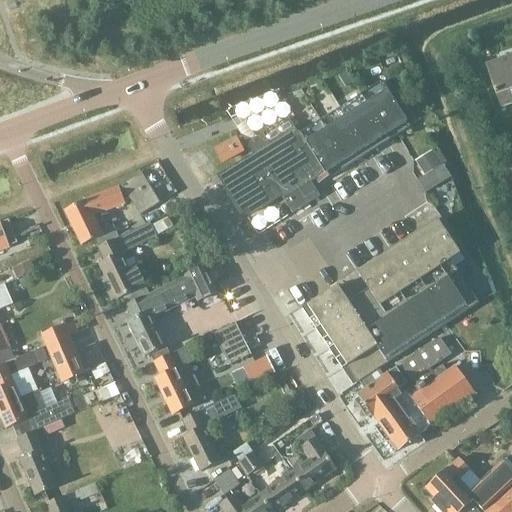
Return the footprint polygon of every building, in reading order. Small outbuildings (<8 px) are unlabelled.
[(511,104),(507,90),(511,88),(511,57),(485,66),(499,108),(511,104)] [(345,73),(338,77),(344,87),(350,84),(345,73)] [(252,155),(216,176),(239,214),(251,216),(282,197),(284,200),(283,200),(292,214),(319,197),(310,183),(324,174),(330,171),(333,176),(347,167),(369,153),(366,148),(385,136),(388,142),(411,128),(421,121),(410,105),(400,111),(388,91),(382,81),(359,96),(365,105),(305,143),(299,133),(298,132),(296,134),(296,133),(289,119),(254,138),(245,123),(236,128),(244,143),(246,143),(252,155)] [(417,100),(410,105),(421,121),(425,118),(417,100)] [(236,139),(215,150),(222,163),(242,152),(236,139)] [(430,151),(414,161),(424,176),(439,166),(430,151)] [(95,240),(98,247),(118,238),(113,226),(100,232),(93,216),(125,204),(124,201),(129,199),(140,215),(160,204),(141,174),(119,188),(118,187),(84,200),(85,202),(65,211),(81,246),(95,240)] [(424,176),(417,181),(424,193),(432,188),(424,176)] [(302,311),(341,369),(345,367),(357,384),(359,383),(378,370),(413,346),(435,332),(478,303),(450,261),(460,254),(437,220),(358,274),(369,290),(354,300),(342,284),(302,311)] [(0,251),(9,248),(8,246),(15,243),(7,222),(0,225),(0,224),(0,251)] [(150,223),(118,238),(98,247),(105,261),(99,264),(110,286),(106,288),(112,301),(116,299),(117,300),(122,297),(127,306),(149,295),(136,265),(127,270),(123,263),(134,257),(131,250),(156,238),(150,223)] [(29,263),(13,269),(17,279),(33,272),(29,263)] [(171,284),(149,295),(127,306),(133,318),(127,321),(145,358),(150,355),(154,363),(170,355),(166,347),(165,348),(147,312),(163,305),(164,307),(191,293),(197,303),(217,293),(203,267),(171,284)] [(0,310),(13,305),(4,285),(1,287),(0,287),(0,366),(15,361),(2,331),(0,330),(0,310)] [(42,335),(47,347),(69,338),(79,332),(74,321),(42,335)] [(235,323),(231,325),(213,334),(222,349),(229,366),(251,356),(235,323)] [(69,338),(47,347),(62,384),(84,374),(69,338)] [(410,382),(429,370),(451,355),(439,339),(417,353),(399,366),(410,382)] [(39,350),(15,361),(0,366),(0,414),(6,429),(13,426),(18,439),(35,432),(46,427),(61,420),(75,414),(70,401),(69,399),(57,405),(47,410),(41,398),(29,369),(44,362),(39,350)] [(171,355),(170,355),(154,363),(161,376),(155,379),(173,415),(193,405),(175,370),(178,369),(171,355)] [(266,357),(243,369),(251,385),(274,373),(266,357)] [(359,397),(356,400),(367,417),(371,414),(379,425),(375,428),(384,441),(388,438),(397,450),(458,406),(475,394),(456,367),(455,366),(446,372),(441,366),(431,373),(401,395),(397,390),(406,384),(395,369),(383,377),(364,390),(358,395),(359,397)] [(378,370),(359,383),(364,390),(383,377),(378,370)] [(82,396),(70,401),(75,414),(87,409),(82,396)] [(220,462),(203,427),(206,426),(199,412),(182,420),(189,434),(182,437),(200,472),(205,470),(212,481),(232,467),(225,458),(220,462)] [(285,416),(274,420),(276,427),(288,423),(285,416)] [(46,427),(35,432),(18,439),(26,457),(19,459),(35,496),(56,487),(70,482),(46,427)] [(309,460),(291,473),(304,491),(335,469),(323,451),(324,450),(310,431),(296,441),(309,460)] [(263,466),(253,453),(238,463),(247,477),(263,466)] [(426,489),(442,506),(439,509),(441,511),(460,511),(474,499),(485,511),(511,485),(511,472),(506,466),(509,463),(505,459),(480,483),(469,471),(458,459),(426,489)] [(240,484),(248,478),(247,477),(238,463),(238,464),(233,467),(232,467),(212,481),(225,499),(242,486),(240,484)] [(291,473),(260,495),(272,511),(274,511),(304,491),(291,473)] [(93,485),(76,492),(79,499),(80,501),(97,494),(93,485)] [(511,511),(511,485),(485,511),(483,511),(511,511)] [(76,492),(63,497),(66,504),(79,499),(76,492)] [(246,505),(237,492),(219,505),(223,511),(272,511),(260,495),(246,505)] [(68,511),(69,511),(67,505),(66,504),(63,497),(46,504),(49,511),(68,511)]
